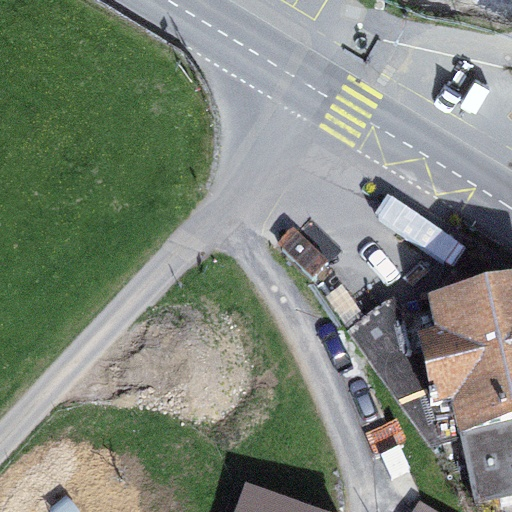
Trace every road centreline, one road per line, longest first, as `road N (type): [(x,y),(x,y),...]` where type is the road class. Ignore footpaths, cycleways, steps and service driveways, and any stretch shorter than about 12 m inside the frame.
road 1 (residential): [(0,444),(212,220),(294,78)]
road 2 (primary): [(511,212),(294,78)]
road 3 (primary): [(294,78),(163,0)]
